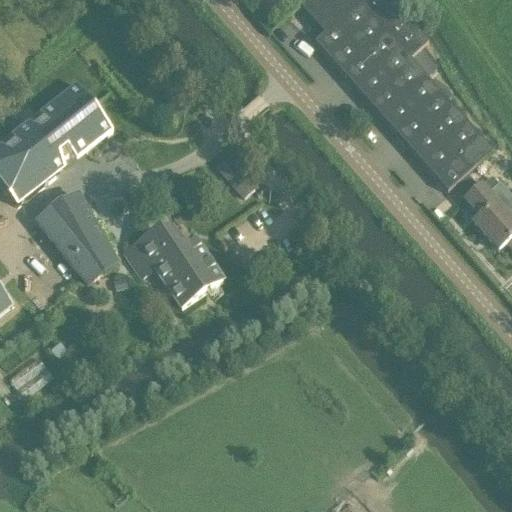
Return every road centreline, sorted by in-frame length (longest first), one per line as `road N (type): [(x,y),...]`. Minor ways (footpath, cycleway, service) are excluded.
road 1 (track): [(102,0),(213,141),(331,247),(511,460)]
road 2 (tertiary): [(511,331),(221,0)]
